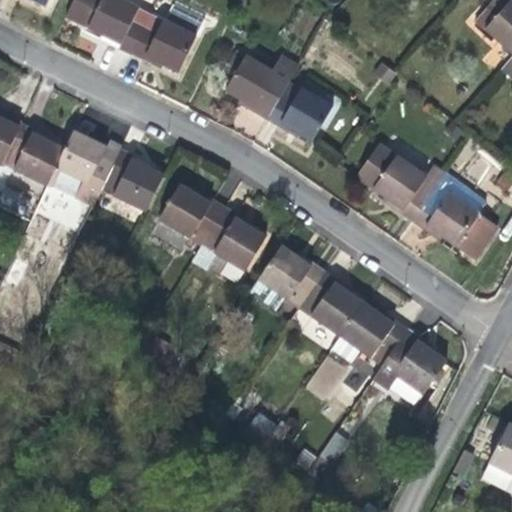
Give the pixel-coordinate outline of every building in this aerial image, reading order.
[(43,11),(46,6),(33,0),(31,0),(29,4),(37,8),(43,11)] [(118,47),(131,53),(151,13),(125,0),(74,0),(67,15),(102,33),(121,42),(118,47)] [(511,0),(491,0),(474,20),(511,52),(511,0)] [(166,20),(151,13),(131,53),(144,59),(146,54),(165,64),(178,70),(204,19),(174,4),(166,20)] [(110,42),(118,47),(121,42),(102,33),(100,38),(110,42)] [(267,120),(290,81),(299,64),(282,55),(273,71),(237,50),(225,70),(234,76),(226,90),(239,97),(257,108),(254,112),(267,120)] [(162,68),(165,64),(146,54),(144,59),(153,64),(162,68)] [(511,54),(500,68),(511,78),(511,54)] [(290,81),(267,120),(278,126),(280,122),(299,132),(312,140),(332,105),(290,81)] [(246,107),(254,112),(257,108),(239,97),(236,102),(246,107)] [(0,110),(0,117),(8,121),(10,116),(2,112),(0,110)] [(0,161),(2,163),(22,122),(10,116),(8,121),(0,117),(0,161)] [(2,163),(48,184),(65,149),(51,141),(32,132),(34,128),(22,122),(2,163)] [(296,137),(299,132),(280,122),(278,126),(286,131),(296,137)] [(32,132),(51,141),(53,137),(44,133),(34,128),(32,132)] [(65,149),(48,184),(92,206),(101,189),(121,148),(109,141),(107,146),(94,140),(73,130),(65,149)] [(387,197),(403,209),(426,176),(379,143),(356,176),(387,197)] [(101,189),(148,211),(165,174),(142,164),(131,158),(133,153),(121,148),(101,189)] [(433,166),(426,176),(403,209),(400,214),(412,221),(444,174),(433,166)] [(423,229),(425,225),(455,182),(444,174),(412,221),(423,229)] [(455,182),(425,225),(443,237),(458,247),(488,204),(455,182)] [(180,184),(159,218),(203,244),(226,206),(214,199),(211,203),(194,193),(180,184)] [(196,188),(194,193),(211,203),(214,199),(207,194),(196,188)] [(391,207),(400,214),(403,209),(387,197),(383,202),(391,207)] [(226,206),(203,244),(228,259),(247,270),(267,236),(253,228),(236,217),(238,213),(226,206)] [(236,217),(253,228),(255,224),(246,218),(238,213),(236,217)] [(193,260),(203,244),(159,218),(150,234),(193,260)] [(440,241),(443,237),(425,225),(423,229),(432,236),(440,241)] [(228,259),(203,244),(193,260),(219,275),(228,259)] [(285,297),(300,307),(326,270),(314,262),(311,266),(294,255),(281,246),(258,278),(285,297)] [(311,266),(314,262),(306,256),(297,250),(294,255),(311,266)] [(326,270),(300,307),(341,336),(364,303),(350,294),(353,290),(343,282),(326,270)] [(258,278),(249,291),(276,310),(285,297),(258,278)] [(364,303),(341,336),(360,349),(382,365),(408,328),(397,320),(394,324),(377,312),(364,303)] [(380,308),(377,312),(394,324),(397,320),(388,313),(380,308)] [(408,328),(382,365),(372,378),(388,389),(398,376),(423,394),(447,361),(433,351),(416,340),(419,335),(408,328)] [(416,340),(433,351),(436,347),(428,341),(419,335),(416,340)] [(360,349),(341,336),(331,349),(351,363),(360,349)] [(259,409),(245,430),(267,444),(281,424),(259,409)] [(281,424),(267,444),(276,451),(291,427),(282,421),(281,424)] [(511,424),(509,422),(489,462),(511,473),(511,424)] [(464,450),(453,470),(463,475),(473,455),(464,450)] [(309,474),(316,479),(326,461),(319,457),(309,474)]
